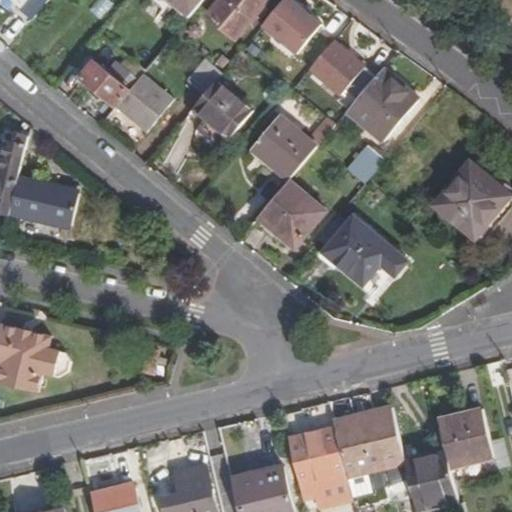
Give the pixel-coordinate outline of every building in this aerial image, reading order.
[(8,0),(21,10),(19,13),(32,23),(50,1),(48,0),(8,0)] [(98,23),(113,0),(94,0),(85,14),(98,23)] [(182,4),(176,0),(159,0),(174,13),(182,4)] [(176,0),(182,4),(195,16),(208,0),(176,0)] [(266,0),(224,0),(210,17),(237,41),(269,3),(266,0)] [(301,58),(329,27),(299,0),(288,0),(265,25),(301,58)] [(360,99),(377,78),(335,43),(313,70),(343,96),(349,90),(360,99)] [(188,82),(206,96),(217,83),(224,75),(206,60),(188,82)] [(84,78),(115,106),(129,89),(98,62),(84,78)] [(377,78),(360,99),(354,106),(349,112),(385,143),(420,102),(384,70),(377,78)] [(177,101),(147,74),(117,109),(149,135),(177,101)] [(206,96),(195,109),(231,140),(253,113),(217,83),(206,96)] [(349,90),(343,96),(354,106),(360,99),(349,90)] [(254,152),(290,183),(335,129),(329,124),(311,145),(281,121),(254,152)] [(0,215),(10,218),(11,214),(19,180),(29,139),(10,135),(1,171),(0,170),(0,215)] [(366,186),(372,178),(386,162),(370,150),(350,172),(366,186)] [(249,158),(285,189),(290,183),(254,152),(249,158)] [(437,205),(476,238),(511,195),(495,181),(499,175),(489,167),(485,173),(472,163),(437,205)] [(19,180),(11,214),(72,229),(80,196),(19,180)] [(285,189),(260,219),(296,251),(326,215),(290,183),(285,189)] [(511,210),(511,195),(476,238),(484,244),(511,210)] [(323,257),(339,270),(347,261),(369,281),(388,260),(403,274),(411,264),(356,218),(323,257)] [(116,264),(118,255),(107,253),(105,261),(116,264)] [(378,304),(403,274),(388,260),(369,281),(347,261),(339,270),(378,304)] [(0,328),(0,365),(2,366),(0,372),(0,384),(38,395),(43,376),(60,380),(66,374),(68,370),(68,364),(67,361),(63,356),(57,353),(49,351),(53,339),(1,327),(1,329),(0,328)] [(153,375),(159,353),(147,350),(142,372),(153,375)] [(338,429),(350,478),(407,465),(407,463),(394,408),(337,422),(338,429)] [(485,410),(440,420),(448,454),(452,469),(468,466),(495,459),(485,410)] [(350,478),(338,429),(290,441),(299,483),(313,480),(318,502),(353,493),(350,478)] [(409,473),(418,511),(419,511),(459,502),(452,469),(448,454),(418,461),(409,473)] [(497,471),(495,459),(468,466),(470,477),(497,471)] [(407,465),(409,473),(418,461),(407,463),(407,465)] [(236,482),(241,501),(243,511),(293,511),(283,466),(235,478),(236,482)] [(219,511),(208,467),(179,475),(185,501),(166,506),(167,511),(219,511)] [(236,482),(225,485),(230,504),(241,501),(236,482)] [(97,495),(100,511),(140,511),(135,486),(97,495)]
